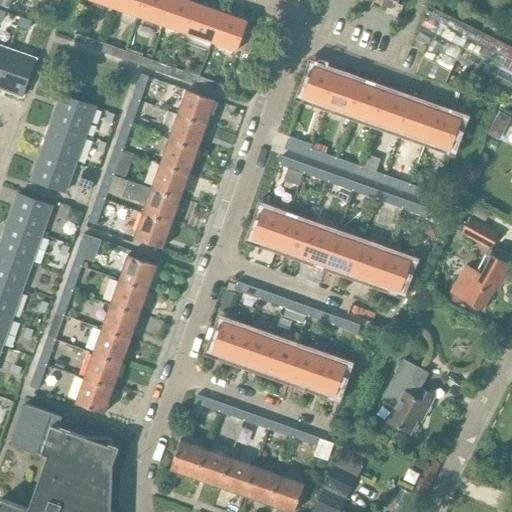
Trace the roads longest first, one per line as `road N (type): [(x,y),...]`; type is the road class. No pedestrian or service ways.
road 1 (residential): [(217,264),(298,40)]
road 2 (residential): [(429,511),(511,348)]
road 3 (residential): [(383,324),(217,264)]
road 4 (residential): [(461,99),(298,40)]
road 5 (residential): [(331,431),(176,376)]
road 6 (residential): [(137,511),(140,477),(176,376)]
